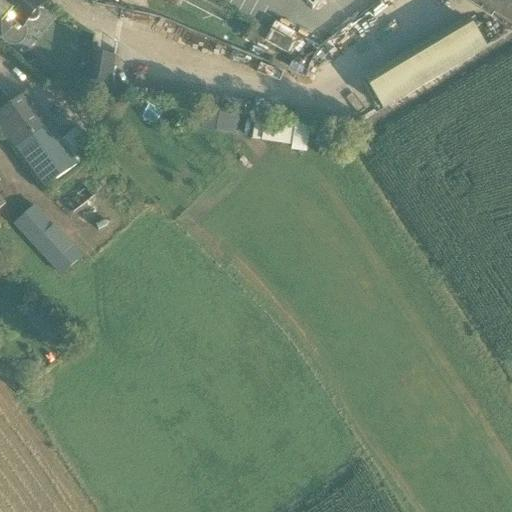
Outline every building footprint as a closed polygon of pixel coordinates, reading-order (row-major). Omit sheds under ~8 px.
[(0,0),(0,35),(3,38),(15,24),(22,30),(29,22),(30,22),(32,23),(33,23),(34,22),(36,22),(37,21),(38,20),(39,19),(39,17),(40,16),(40,15),(40,13),(39,12),(39,10),(44,5),(38,0),(0,0)] [(511,0),(458,0),(490,20),(494,15),(511,27),(511,0)] [(376,108),(484,52),(467,19),(359,75),(376,108)] [(83,86),(110,91),(115,57),(89,53),(83,86)] [(0,111),(12,103),(0,90),(0,111)] [(12,103),(0,111),(0,128),(43,190),(79,165),(27,93),(12,103)] [(255,117),(250,139),(303,152),(308,130),(255,117)] [(13,225),(61,278),(83,257),(35,205),(13,225)] [(26,320),(54,353),(68,342),(40,308),(26,320)]
